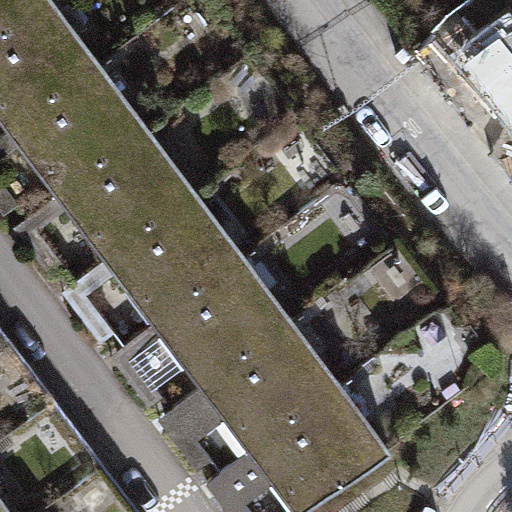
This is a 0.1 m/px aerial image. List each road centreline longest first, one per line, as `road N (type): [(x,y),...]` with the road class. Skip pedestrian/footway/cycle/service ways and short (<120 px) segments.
road 1 (residential): [(303,0),(511,263)]
road 2 (residential): [(0,272),(179,511)]
